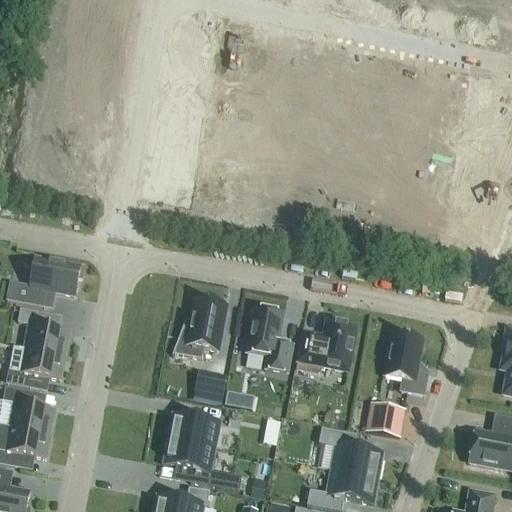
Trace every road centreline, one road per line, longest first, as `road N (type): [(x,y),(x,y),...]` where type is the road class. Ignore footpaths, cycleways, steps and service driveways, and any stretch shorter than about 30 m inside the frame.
road 1 (residential): [(406,511),(464,319),(118,252)]
road 2 (residential): [(76,511),(118,252)]
road 3 (residential): [(118,252),(0,229)]
